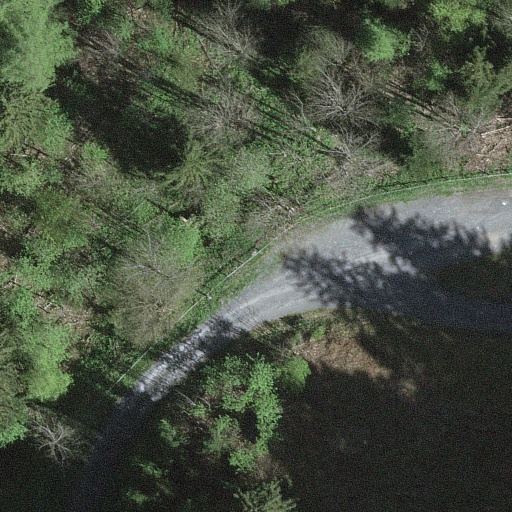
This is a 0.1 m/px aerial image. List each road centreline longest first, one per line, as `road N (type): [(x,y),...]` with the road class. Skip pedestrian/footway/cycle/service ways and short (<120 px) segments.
road 1 (track): [(77,511),(139,401),(237,300),(409,270),(511,224)]
road 2 (track): [(409,270),(434,312),(511,327)]
